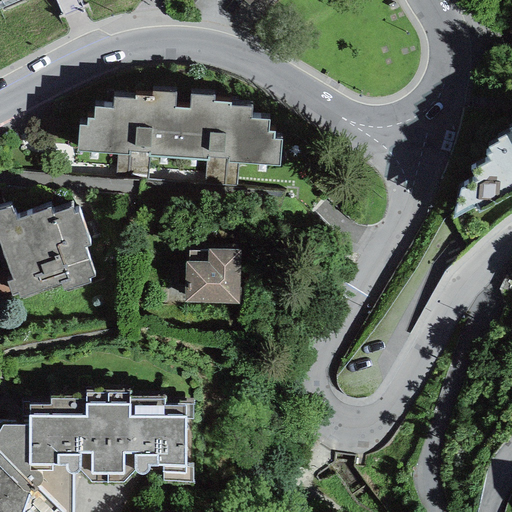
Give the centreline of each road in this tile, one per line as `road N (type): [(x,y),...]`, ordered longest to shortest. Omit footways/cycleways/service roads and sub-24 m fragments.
road 1 (residential): [(410,151),(407,210),(311,363),(313,404),(341,432),(392,406),(458,288),(511,236)]
road 2 (tertiary): [(410,151),(342,121),(242,57),(177,42),(95,58),(0,107)]
road 3 (tertiary): [(410,151),(452,56),(428,0)]
